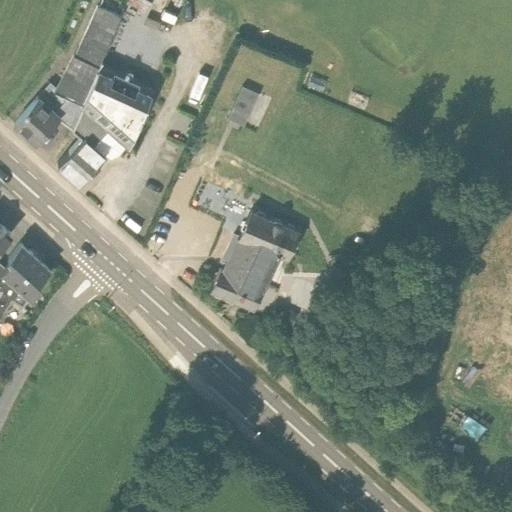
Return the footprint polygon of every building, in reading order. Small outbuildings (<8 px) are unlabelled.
[(145,12),(151,2),(147,0),(126,0),(126,1),(145,12)] [(59,116),(72,126),(82,102),(97,69),(121,15),(96,3),(74,53),(72,53),(48,103),(39,94),(27,108),(13,123),(34,142),(48,127),(59,116)] [(150,94),(97,69),(82,102),(107,124),(128,142),(150,94)] [(248,123),(263,91),(246,83),(231,116),(248,123)] [(107,124),(82,102),(72,126),(81,134),(57,162),(78,181),(105,151),(93,140),(107,124)] [(298,232),(268,218),(250,209),(241,228),(245,230),(242,236),(238,234),(237,236),(244,240),(229,273),(220,269),(211,289),(253,309),(277,256),(286,260),(298,232)] [(0,264),(0,244),(10,233),(0,224),(0,271),(3,267),(0,264)] [(0,314),(10,299),(21,307),(30,296),(40,284),(37,281),(49,268),(20,242),(7,256),(10,259),(3,267),(0,271),(0,314)] [(362,255),(341,245),(331,264),(352,275),(362,255)] [(362,308),(358,317),(369,321),(372,312),(362,308)] [(284,321),(291,324),(296,313),(289,310),(284,321)]
